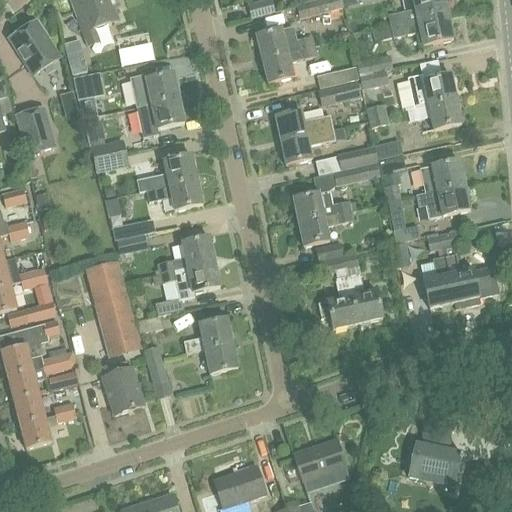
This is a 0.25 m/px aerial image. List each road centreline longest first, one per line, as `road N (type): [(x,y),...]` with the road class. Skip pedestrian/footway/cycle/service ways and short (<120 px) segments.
road 1 (residential): [(289,406),(184,0)]
road 2 (residential): [(0,504),(289,406)]
road 3 (residential): [(289,406),(419,359),(511,348)]
